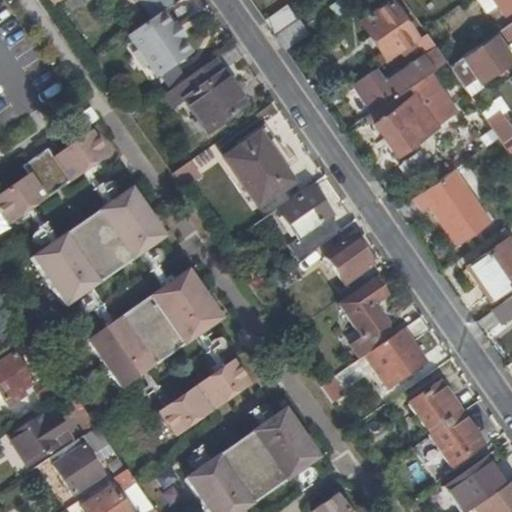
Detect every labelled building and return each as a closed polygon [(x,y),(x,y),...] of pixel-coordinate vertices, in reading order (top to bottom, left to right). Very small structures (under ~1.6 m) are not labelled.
[(62,0),(54,6),(61,16),(84,0),(62,0)] [(417,38),(391,0),(361,21),(387,59),(417,38)] [(511,7),(511,0),(493,0),(503,14),(511,7)] [(275,35),(297,20),(287,6),(265,21),(275,35)] [(162,13),(128,35),(158,78),(192,55),(162,13)] [(306,33),(297,20),(275,35),(284,48),(306,33)] [(494,35),(449,66),(465,89),(478,80),(479,81),(511,59),(494,35)] [(374,111),(388,101),(446,62),(432,42),(426,46),(430,52),(391,80),(389,78),(382,82),(374,71),(355,85),(374,111)] [(218,58),(164,94),(172,107),(183,100),(206,134),(246,107),(223,73),(227,70),(218,58)] [(374,111),(368,115),(395,155),(436,127),(414,95),(394,109),(388,101),(374,111)] [(84,175),(98,165),(108,157),(91,132),(55,158),(49,150),(23,168),(30,176),(0,197),(0,214),(10,229),(21,220),(36,210),(84,175)] [(292,185),(258,136),(223,159),(258,209),(292,185)] [(511,137),(503,144),(510,153),(511,151),(511,137)] [(189,160),(177,168),(187,182),(199,174),(189,160)] [(112,204),(105,194),(102,197),(98,192),(102,189),(92,176),(101,170),(98,165),(84,175),(107,208),(112,204)] [(453,170),(413,199),(422,212),(429,207),(457,246),(491,223),(453,170)] [(132,189),(112,204),(107,208),(59,243),(53,248),(33,262),(67,311),(86,297),(92,292),(140,257),(147,252),(166,238),(132,189)] [(301,245),(307,255),(330,241),(319,225),(330,218),(311,190),(278,212),(297,240),(304,236),(307,241),(301,245)] [(36,210),(21,220),(24,225),(33,219),(42,232),(46,229),(50,235),(46,238),(53,248),(59,243),(36,210)] [(511,284),(511,244),(507,237),(467,267),(490,299),(511,284)] [(325,257),(343,284),(370,265),(352,239),(325,257)] [(232,242),(222,248),(240,275),(250,268),(232,242)] [(153,262),(147,252),(140,257),(164,290),(170,286),(157,267),(153,262)] [(158,258),(153,262),(157,267),(162,263),(158,258)] [(115,325),(109,329),(90,343),(123,392),(144,377),(150,373),(197,339),(204,334),(222,321),(188,272),(170,286),(164,290),(115,325)] [(384,298),(374,282),(339,306),(363,341),(384,326),(370,306),(384,298)] [(265,285),(253,293),(261,306),(273,297),(265,285)] [(0,305),(10,320),(17,315),(0,290),(0,305)] [(92,292),(86,297),(92,306),(96,311),(109,329),(115,325),(92,292)] [(511,296),(491,311),(500,324),(511,315),(511,296)] [(96,311),(92,306),(88,309),(92,315),(96,311)] [(60,395),(69,389),(29,332),(20,337),(54,386),(49,389),(54,398),(60,395)] [(408,368),(420,360),(401,332),(364,358),(386,391),(411,373),(408,368)] [(211,344),(204,334),(197,339),(216,368),(211,372),(214,377),(227,368),(215,351),(211,344)] [(292,334),(284,339),(287,343),(295,338),(292,334)] [(0,359),(20,346),(16,340),(0,350),(0,359)] [(211,344),(215,351),(219,348),(215,342),(211,344)] [(34,384),(15,355),(0,364),(0,396),(5,404),(34,384)] [(424,365),(420,360),(408,368),(411,373),(424,365)] [(233,363),(227,368),(214,377),(179,402),(167,411),(159,416),(177,441),(250,389),(233,363)] [(150,373),(144,377),(151,387),(155,393),(167,411),(179,402),(176,397),(169,401),(150,373)] [(438,385),(408,406),(429,436),(459,415),(438,385)] [(155,393),(151,387),(146,390),(150,396),(155,393)] [(88,435),(97,429),(69,389),(60,395),(88,435)] [(53,438),(66,431),(52,410),(22,429),(42,459),(60,448),(53,438)] [(261,431),(271,424),(270,422),(265,425),(260,417),(256,411),(251,415),(261,431)] [(249,511),(295,480),(305,473),(320,462),(287,413),(271,424),(261,431),(211,465),(202,472),(187,483),(207,511),(249,511)] [(265,425),(270,422),(264,414),(260,417),(265,425)] [(481,446),(461,417),(429,439),(449,469),(481,446)] [(72,440),(66,431),(53,438),(60,448),(72,440)] [(103,475),(84,447),(54,467),(73,495),(103,475)] [(117,477),(126,471),(111,449),(107,451),(113,461),(109,464),(117,477)] [(201,471),(202,472),(211,465),(201,451),(196,454),(200,461),(205,468),(201,471)] [(205,468),(200,461),(196,464),(201,471),(205,468)] [(126,490),(135,484),(126,471),(117,477),(108,482),(111,487),(80,508),(83,511),(124,511),(127,510),(115,492),(123,487),(126,490)] [(468,471),(408,511),(407,511),(438,511),(477,485),(468,471)] [(310,490),(305,482),(301,477),(306,475),(305,473),(295,480),(304,494),(310,490)] [(349,511),(338,496),(316,511),(349,511)]
